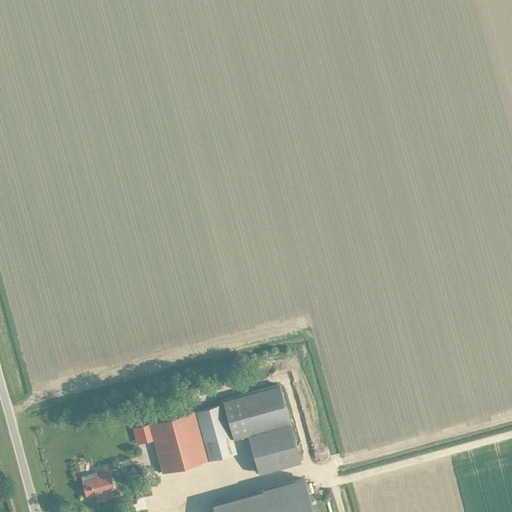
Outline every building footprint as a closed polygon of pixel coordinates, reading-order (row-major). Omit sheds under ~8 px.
[(295,396),(295,398),(295,400),(295,402),(295,404),(296,406),(297,408),(297,410),(298,412),(300,413),(301,415),(302,417),(304,418),(305,419),(307,420),(309,421),(310,422),(312,423),(314,424),(316,424),(318,425),(320,425),(322,425),(324,425),(326,424),(328,424),(330,423),(332,422),(334,421),(336,420),(337,419),(339,418),(340,417),(342,415),(343,413),(344,412),(345,410),(346,408),(346,406),(347,404),(347,402),(348,400),(348,398),(348,396),(347,394),(347,392),(346,390),(346,388),(345,386),(344,385),(343,383),(342,381),(340,380),(339,378),(337,377),(336,376),(334,375),(332,374),(330,373),(328,373),(326,372),(324,372),(322,372),(320,372),(318,372),(316,372),(314,373),(312,373),(310,374),(309,375),(307,376),(305,377),(304,378),(302,380),(301,381),(300,383),(298,385),(297,386),(297,388),(296,390),(295,392),(295,394),(295,396)] [(277,383),(221,398),(222,402),(231,437),(248,432),(288,421),(277,383)] [(235,450),(231,437),(222,402),(194,409),(207,458),(235,450)] [(207,458),(194,409),(148,422),(161,470),(207,458)] [(288,421),(248,432),(259,471),(298,460),(288,421)] [(136,442),(148,439),(144,424),(132,427),(136,442)] [(85,495),(113,487),(109,471),(96,475),(95,470),(79,474),(85,495)] [(133,489),(142,486),(138,472),(129,475),(133,489)] [(312,511),(303,476),(212,501),(214,511),(312,511)]
